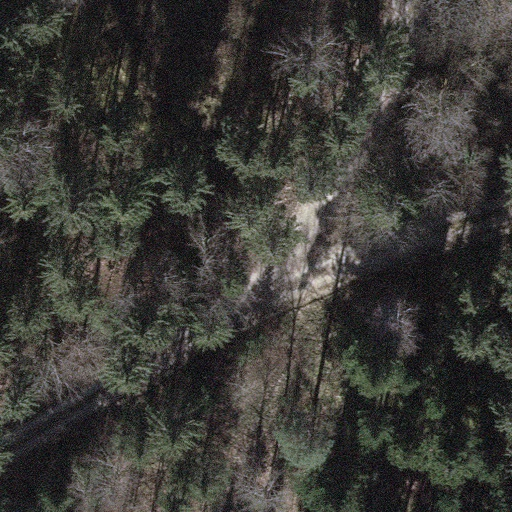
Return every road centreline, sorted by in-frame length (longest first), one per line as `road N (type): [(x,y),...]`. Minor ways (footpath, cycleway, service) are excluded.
road 1 (track): [(442,0),(379,144),(278,294),(0,457)]
road 2 (track): [(278,294),(421,231),(511,202)]
